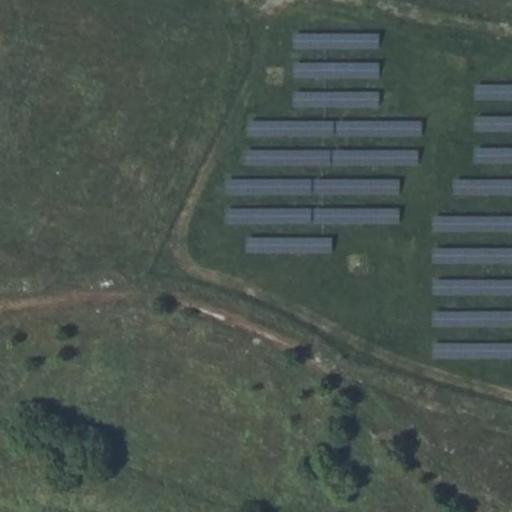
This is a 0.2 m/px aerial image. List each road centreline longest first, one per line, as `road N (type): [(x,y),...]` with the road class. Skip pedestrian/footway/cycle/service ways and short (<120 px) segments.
road 1 (track): [(281,0),(261,6),(251,82),(179,240),(194,265),(402,362),(511,394)]
road 2 (track): [(511,35),(364,0)]
